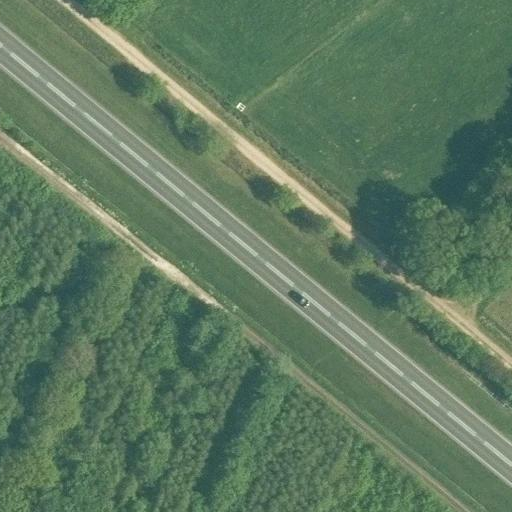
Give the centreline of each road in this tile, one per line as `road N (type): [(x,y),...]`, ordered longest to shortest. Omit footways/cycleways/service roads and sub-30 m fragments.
road 1 (trunk): [(511,467),(0,46)]
road 2 (track): [(57,0),(511,366)]
